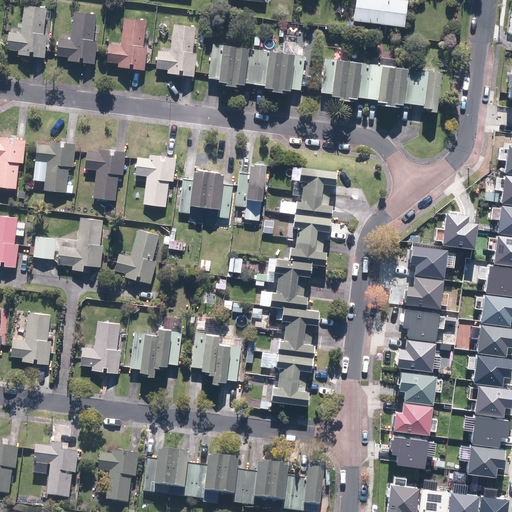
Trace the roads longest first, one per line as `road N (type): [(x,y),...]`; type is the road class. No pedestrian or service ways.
road 1 (residential): [(416,189),(389,151),(368,139),(0,88)]
road 2 (residential): [(0,396),(349,437)]
road 3 (residential): [(349,437),(370,235),(416,189)]
